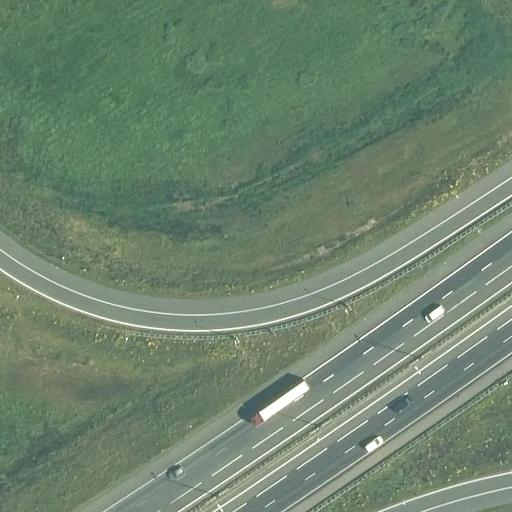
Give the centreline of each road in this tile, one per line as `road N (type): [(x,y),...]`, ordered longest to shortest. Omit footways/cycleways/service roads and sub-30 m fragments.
road 1 (motorway): [(511,186),(376,272),(307,305),(228,322),(181,324),(92,308),(0,260)]
road 2 (motorway): [(511,248),(129,511)]
road 3 (motorway): [(258,511),(511,334)]
